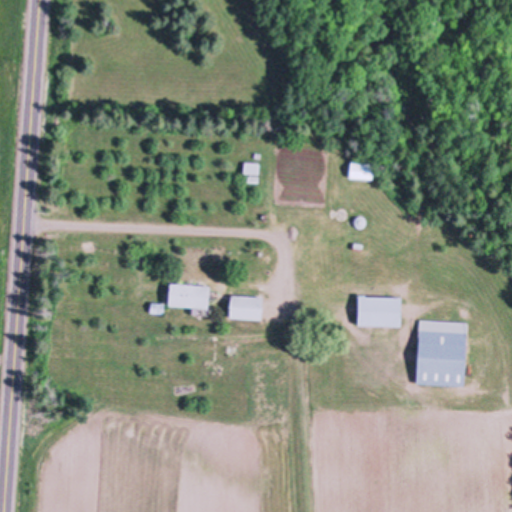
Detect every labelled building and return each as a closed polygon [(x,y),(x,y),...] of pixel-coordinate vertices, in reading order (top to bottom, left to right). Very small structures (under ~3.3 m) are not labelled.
[(294,140),(312,141),(311,152),(293,151),(294,140)] [(244,162),(259,163),(258,175),(243,174),(244,162)] [(351,163),(373,164),(372,180),(350,178),(351,163)] [(354,220),(356,218),(359,217),(363,217),(365,220),(365,224),(363,227),(360,228),(357,227),(354,224),(354,220)] [(170,285),(209,287),(208,315),(190,314),(190,309),(169,307),(170,285)] [(232,296),(263,298),(262,320),(231,319),(232,296)] [(358,297),(365,297),(365,299),(401,299),(400,327),(358,326),(358,297)] [(151,303),(165,304),(164,315),(150,313),(151,303)] [(419,331),(465,333),(463,386),(417,384),(419,331)]
